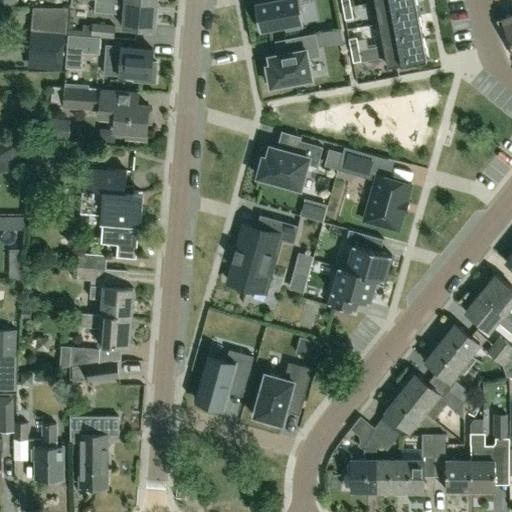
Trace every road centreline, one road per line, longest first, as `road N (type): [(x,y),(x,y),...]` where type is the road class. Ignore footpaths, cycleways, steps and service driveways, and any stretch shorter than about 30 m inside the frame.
road 1 (residential): [(162,414),(196,0)]
road 2 (residential): [(311,453),(511,199)]
road 3 (residential): [(311,453),(162,414)]
